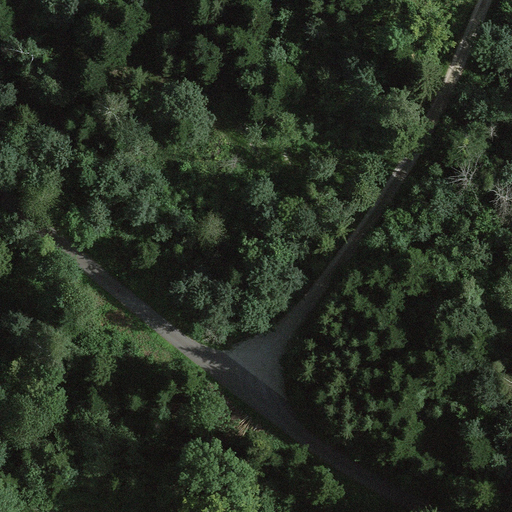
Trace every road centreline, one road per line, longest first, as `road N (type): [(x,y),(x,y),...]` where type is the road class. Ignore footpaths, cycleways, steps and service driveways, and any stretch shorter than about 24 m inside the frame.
road 1 (unclassified): [(446,511),(323,451),(0,195)]
road 2 (track): [(485,0),(377,220),(252,397)]
